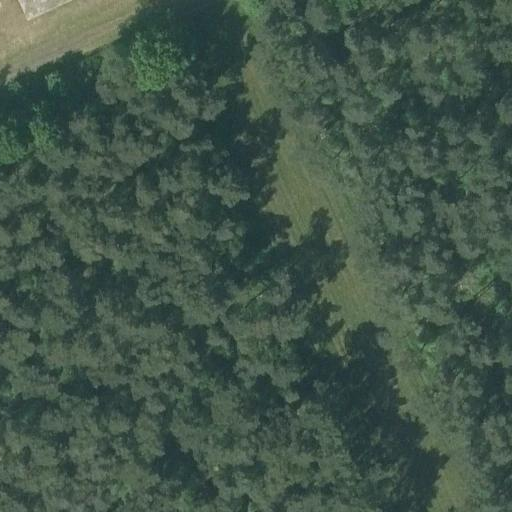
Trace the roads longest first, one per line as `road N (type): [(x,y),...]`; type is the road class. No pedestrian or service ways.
road 1 (track): [(498,511),(272,20),(185,60),(204,103)]
road 2 (track): [(199,0),(0,90)]
